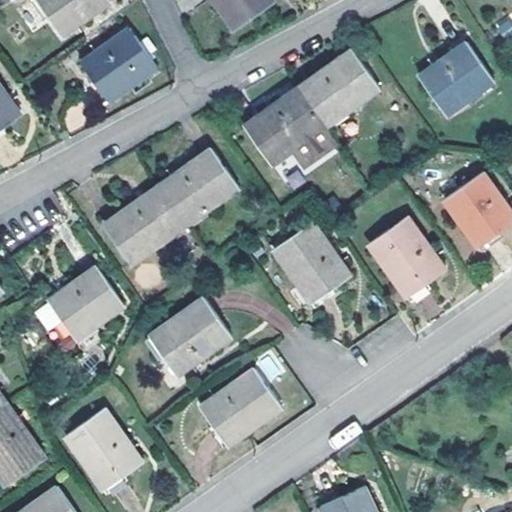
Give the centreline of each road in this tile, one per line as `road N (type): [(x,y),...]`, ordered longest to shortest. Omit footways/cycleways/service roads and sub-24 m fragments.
road 1 (residential): [(209,511),(511,299)]
road 2 (residential): [(201,91),(0,199)]
road 3 (residential): [(370,0),(201,91)]
